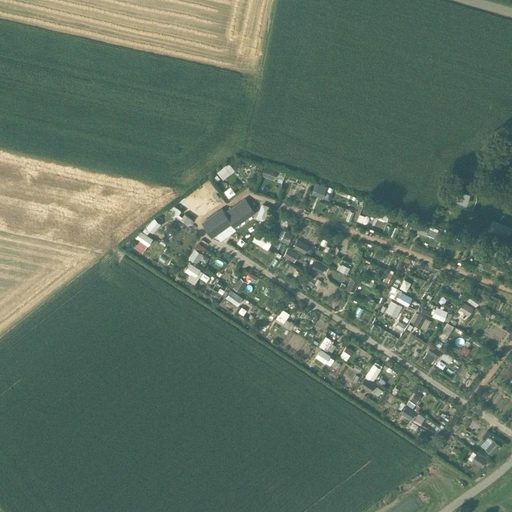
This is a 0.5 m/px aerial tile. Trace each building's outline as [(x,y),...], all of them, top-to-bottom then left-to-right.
[(218,170),(224,178),(237,171),(231,162),(218,170)] [(273,178),(277,169),(266,165),(263,174),(273,178)] [(317,181),(312,193),(330,200),(335,187),(317,181)] [(245,198),(225,212),(223,209),(203,223),(213,236),(217,233),(217,232),(231,222),(234,226),(246,218),(255,212),(245,198)] [(174,204),(169,210),(190,225),(195,219),(174,204)] [(154,232),(162,224),(155,218),(148,226),(154,232)] [(278,237),(289,243),(294,234),(284,228),(278,237)] [(144,252),(154,238),(141,229),(137,236),(140,238),(134,246),(144,252)] [(164,236),(171,240),(175,233),(168,229),(164,236)] [(254,239),(269,249),(274,241),(259,231),(254,239)] [(197,247),(204,252),(209,243),(202,239),(197,247)] [(307,251),(310,242),(297,239),(295,248),(307,251)] [(466,242),(464,246),(475,250),(477,246),(466,242)] [(190,256),(197,262),(204,253),(197,247),(190,256)] [(296,260),(298,256),(287,251),(285,255),(296,260)] [(323,273),(327,264),(316,259),(312,268),(323,273)] [(192,274),(189,277),(195,281),(203,269),(191,262),(186,270),(192,274)] [(341,262),(338,268),(349,273),(351,267),(341,262)] [(385,280),(391,282),(394,272),(388,270),(385,280)] [(243,291),(248,280),(240,276),(234,286),(243,291)] [(352,277),(347,287),(355,291),(360,281),(352,277)] [(401,287),(408,290),(412,282),(406,278),(401,287)] [(389,295),(399,298),(402,289),(392,286),(389,295)] [(233,289),(227,296),(241,306),(247,299),(233,289)] [(403,291),(398,299),(409,305),(414,297),(403,291)] [(477,305),(479,302),(471,296),(468,299),(477,305)] [(386,310),(399,315),(404,304),(391,299),(386,310)] [(434,314),(449,322),(453,313),(438,305),(434,314)] [(469,317),(473,310),(463,305),(459,312),(469,317)] [(301,326),(290,320),(293,314),(284,308),(277,319),(297,331),(301,326)] [(370,321),(374,313),(364,308),(360,315),(370,321)] [(417,311),(412,321),(427,329),(432,319),(417,311)] [(401,320),(398,326),(403,329),(406,324),(401,320)] [(447,322),(440,337),(447,340),(454,325),(447,322)] [(327,335),(321,345),(329,350),(335,339),(327,335)] [(461,351),(468,354),(471,348),(464,344),(461,351)] [(348,359),(354,349),(347,345),(341,355),(348,359)] [(424,357),(434,363),(440,353),(430,347),(424,357)] [(321,348),(316,356),(331,365),(336,357),(321,348)] [(443,356),(451,362),(455,356),(446,351),(443,356)] [(438,365),(445,368),(448,360),(441,357),(438,365)] [(375,380),(383,367),(374,362),(367,375),(375,380)] [(462,365),(451,378),(457,382),(467,370),(462,365)] [(416,389),(408,403),(414,407),(422,393),(416,389)] [(412,419),(415,415),(404,408),(401,412),(412,419)] [(419,412),(416,419),(422,422),(426,416),(419,412)] [(492,454),(501,446),(491,435),(483,443),(492,454)] [(486,462),(488,458),(477,452),(475,455),(486,462)] [(476,456),(473,460),(483,467),(486,463),(476,456)]
